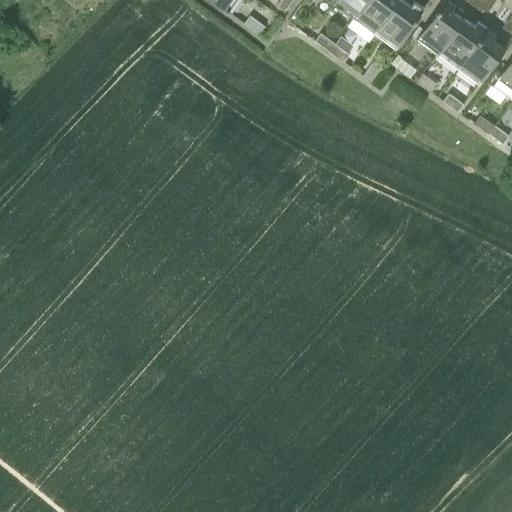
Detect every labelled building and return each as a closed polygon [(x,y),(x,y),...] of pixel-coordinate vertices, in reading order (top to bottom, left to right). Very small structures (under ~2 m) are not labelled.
[(212,0),(228,11),(236,0),(212,0)] [(334,0),(332,3),(353,18),(365,0),(334,0)] [(365,0),(353,18),(374,32),(397,0),(365,0)] [(397,0),(374,32),(394,47),(424,7),(414,0),(411,5),(404,0),(397,0)] [(442,0),(416,37),(437,52),(463,16),(452,8),(455,4),(449,0),(442,0)] [(259,34),(264,26),(250,15),(244,23),(259,34)] [(437,52),(457,67),(486,27),(477,20),(474,25),(463,16),(437,52)] [(457,67),(478,82),(504,47),(492,38),(495,33),(486,27),(457,67)] [(330,51),(335,43),(320,32),(315,40),(330,51)] [(344,61),(349,53),(335,43),(330,51),(344,61)] [(511,56),(497,77),(511,87),(511,56)] [(362,75),(370,81),(381,66),(373,60),(362,75)] [(431,91),(437,83),(422,73),(416,81),(431,91)] [(457,110),(463,103),(449,92),(443,100),(457,110)] [(489,132),(495,124),(480,113),(474,121),(489,132)] [(503,143),(509,135),(495,124),(489,132),(503,143)]
